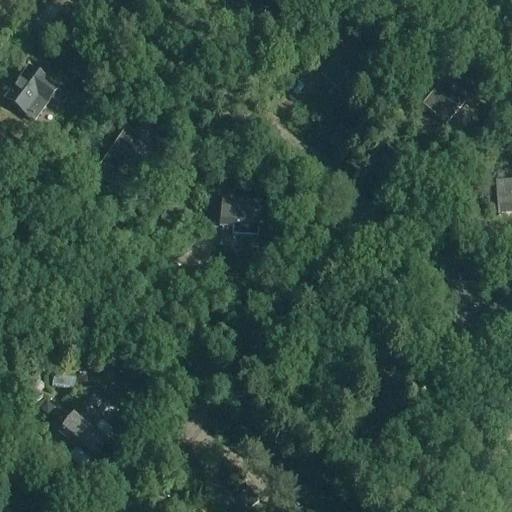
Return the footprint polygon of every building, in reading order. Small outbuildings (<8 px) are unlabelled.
[(14,11),(19,0),(7,0),(5,7),(14,11)] [(348,47),(345,50),(320,78),(339,95),(367,64),(348,47)] [(443,66),(436,75),(442,80),(450,71),(451,70),(444,65),(443,66)] [(3,101),(24,117),(37,98),(47,105),(58,90),(48,83),(49,81),(28,66),(3,101)] [(422,105),(427,110),(445,126),(466,102),(448,86),(443,81),(422,105)] [(119,141),(95,176),(114,189),(136,157),(149,166),(163,146),(153,139),(148,146),(126,131),(119,142),(119,141)] [(511,183),(496,184),(498,217),(511,216),(511,183)] [(220,200),(218,224),(232,225),(231,237),(257,239),(258,228),(260,204),(220,200)] [(178,221),(165,213),(159,222),(172,230),(178,221)] [(267,241),(256,241),(254,256),(266,257),(267,241)] [(428,309),(431,311),(461,333),(470,321),(466,318),(462,315),(473,299),(471,297),(471,296),(482,281),(455,262),(444,278),(448,281),(428,309)] [(402,404),(412,377),(376,364),(367,391),(402,404)] [(96,412),(109,397),(98,387),(84,402),(96,412)] [(74,413),(57,434),(76,449),(70,457),(84,468),(90,460),(92,461),(108,441),(106,439),(94,430),(74,413)] [(100,417),(95,425),(108,435),(114,427),(100,417)] [(29,511),(10,495),(0,506),(0,511),(29,511)]
